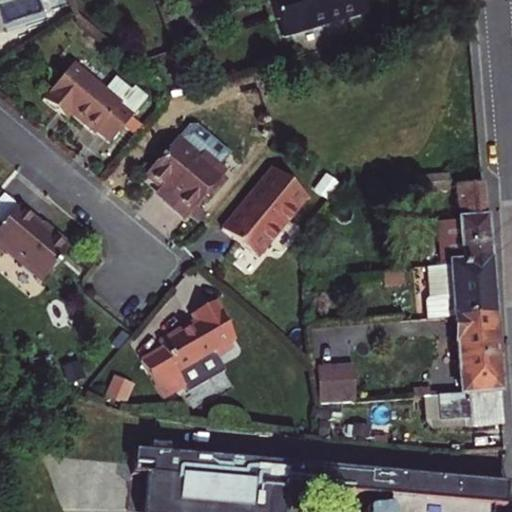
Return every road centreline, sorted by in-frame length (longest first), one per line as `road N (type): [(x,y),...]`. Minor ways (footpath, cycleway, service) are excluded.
road 1 (residential): [(511,203),(496,0)]
road 2 (residential): [(0,126),(146,251)]
